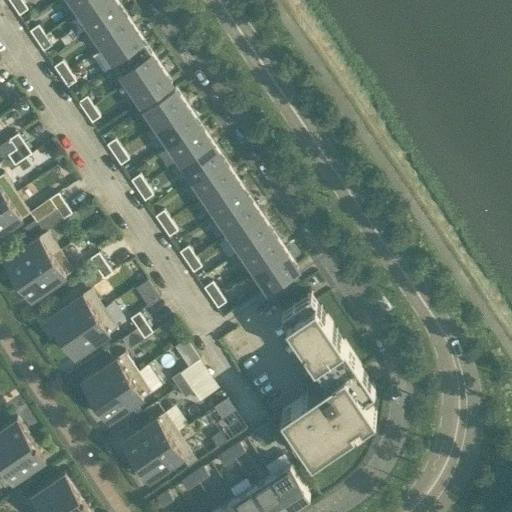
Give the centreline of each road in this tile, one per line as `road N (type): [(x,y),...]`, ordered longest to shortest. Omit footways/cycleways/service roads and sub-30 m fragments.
road 1 (residential): [(152,0),(379,332),(397,373),(401,413),(391,444),(374,479),(335,511)]
road 2 (tertiary): [(218,0),(433,315),(455,364),(462,406),(456,448),(441,487),(417,511)]
